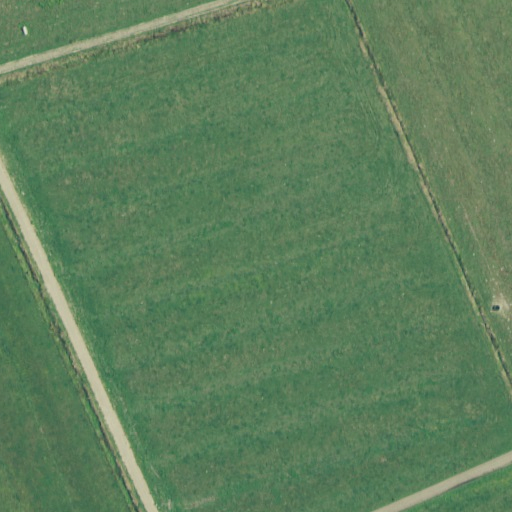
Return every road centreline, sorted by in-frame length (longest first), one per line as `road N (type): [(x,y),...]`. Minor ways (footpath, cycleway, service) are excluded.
road 1 (unknown): [(0,55),(183,0)]
road 2 (track): [(335,511),(511,437)]
